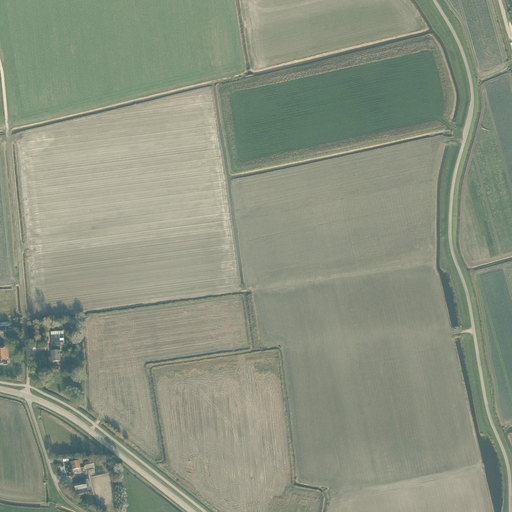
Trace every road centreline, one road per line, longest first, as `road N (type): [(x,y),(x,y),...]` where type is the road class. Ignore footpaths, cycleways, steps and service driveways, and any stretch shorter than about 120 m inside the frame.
road 1 (unclassified): [(510,511),(505,455),(487,411),(450,236),(472,89),(458,42),(433,0)]
road 2 (track): [(24,327),(0,66)]
road 3 (secondary): [(191,511),(79,423),(27,397)]
